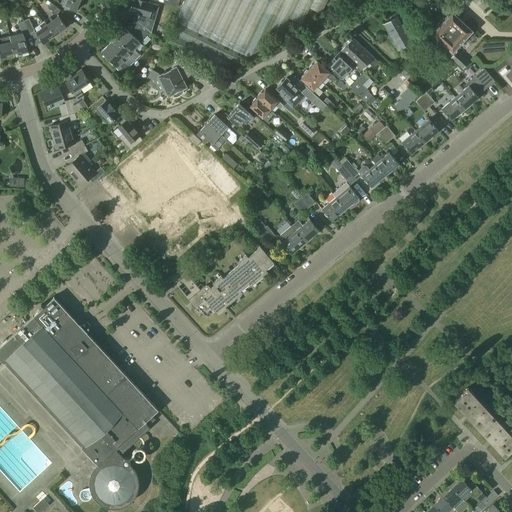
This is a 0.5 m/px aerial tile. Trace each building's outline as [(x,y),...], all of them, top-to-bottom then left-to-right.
[(61,0),(60,4),(63,5),(76,11),(80,0),(61,0)] [(151,32),(159,5),(140,0),(133,0),(130,11),(136,13),(135,17),(144,26),(151,32)] [(184,0),(174,21),(176,22),(165,45),(219,71),(261,50),(271,28),(282,34),(291,18),(302,24),(310,7),(321,13),(326,0),(334,0),(340,3),(341,0),(184,0)] [(52,3),(48,8),(56,15),(60,10),(52,3)] [(463,69),(468,62),(457,51),(456,52),(454,49),(471,31),(453,13),(433,33),(449,48),(446,52),(463,69)] [(399,14),(383,23),(397,49),(408,43),(411,48),(416,45),(399,14)] [(50,17),(45,21),(54,33),(60,29),(61,31),(67,27),(59,15),(53,20),(50,17)] [(140,55),(135,49),(151,32),(144,26),(135,17),(102,53),(123,73),(140,55)] [(29,18),(24,21),(29,33),(35,30),(29,18)] [(23,33),(10,36),(11,41),(14,53),(21,51),(22,53),(29,51),(25,38),(24,35),(29,33),(24,21),(18,24),(23,33)] [(48,38),(54,33),(45,21),(39,25),(42,28),(36,32),(44,43),(49,39),(48,38)] [(14,53),(11,41),(10,36),(0,38),(0,54),(1,58),(8,56),(7,54),(14,53)] [(353,37),(339,51),(354,65),(354,66),(363,74),(365,72),(362,69),(368,62),(374,68),(378,63),(378,62),(373,57),(374,57),(353,37)] [(425,47),(416,57),(426,66),(434,57),(428,52),(429,51),(425,47)] [(339,51),(327,65),(342,79),(342,78),(347,73),(354,66),(354,65),(339,51)] [(184,81),(194,69),(180,57),(169,70),(162,74),(152,68),(148,76),(153,78),(159,90),(164,87),(168,96),(173,94),(174,96),(176,96),(179,95),(182,93),(183,91),(182,89),(186,86),(184,81)] [(310,68),(309,69),(321,81),(326,75),(332,81),(336,77),(317,60),(314,64),(312,64),(309,66),(310,68)] [(406,62),(398,71),(407,80),(415,71),(406,62)] [(470,85),(478,95),(495,81),(484,67),(467,82),(469,85),(470,85)] [(74,74),(75,76),(66,82),(75,96),(76,96),(77,98),(79,101),(83,98),(84,95),(79,88),(89,81),(82,69),(74,74)] [(316,86),(321,81),(309,69),(308,70),(306,70),(304,72),(305,74),(301,78),(319,95),(323,92),(316,86)] [(355,83),(350,87),(366,101),(366,100),(370,104),(375,98),(372,95),(372,94),(363,84),(370,77),(365,72),(363,74),(358,80),(355,83)] [(378,81),(371,75),(370,77),(369,78),(376,84),(378,81)] [(278,86),(277,88),(281,92),(279,94),(287,101),(293,107),(305,94),(302,91),(286,77),(282,82),(281,81),(277,85),(278,86)] [(336,83),(345,92),(348,89),(345,85),(339,80),(336,83)] [(470,85),(469,85),(456,96),(465,108),(479,96),(478,95),(470,85)] [(48,88),(39,92),(45,105),(63,97),(59,86),(49,90),(48,88)] [(103,94),(108,90),(105,86),(100,90),(103,94)] [(327,105),(323,101),(306,86),(302,91),(305,94),(322,110),(327,105)] [(258,97),(270,109),(275,103),(280,107),(282,104),(266,89),(262,92),(260,92),(257,95),(258,97)] [(402,97),(398,101),(405,110),(411,105),(408,101),(414,95),(407,89),(401,95),(402,97)] [(426,92),(421,96),(429,106),(434,102),(426,92)] [(424,111),(429,106),(421,96),(416,101),(424,111)] [(456,96),(441,108),(444,111),(442,113),(445,117),(448,115),(451,120),(465,108),(456,96)] [(88,108),(86,109),(89,117),(93,114),(97,110),(100,116),(104,114),(111,122),(122,113),(116,106),(114,108),(107,99),(105,101),(101,97),(88,108)] [(255,98),(252,101),(253,103),(250,106),(269,123),(277,115),(270,109),(258,97),(257,98),(255,98)] [(327,97),(323,101),(327,105),(332,110),(336,105),(327,97)] [(77,98),(72,99),(75,113),(85,110),(79,101),(77,98)] [(69,114),(75,113),(72,99),(65,101),(67,108),(63,109),(61,113),(62,116),(63,116),(69,114)] [(405,110),(398,101),(395,105),(402,113),(405,110)] [(240,103),(227,116),(237,125),(240,121),(242,123),(244,121),(248,125),(255,117),(240,103)] [(75,113),(69,114),(63,116),(64,122),(50,126),(53,137),(72,132),(69,121),(77,119),(75,113)] [(215,114),(207,122),(222,135),(232,145),(236,140),(236,135),(227,126),(228,125),(215,114)] [(129,117),(118,127),(126,136),(122,140),(131,150),(141,142),(137,137),(141,134),(133,126),(135,124),(129,117)] [(429,118),(415,130),(425,141),(439,130),(429,118)] [(305,119),(300,125),(310,134),(316,129),(305,119)] [(202,141),(205,143),(209,139),(213,142),(211,145),(216,150),(225,140),(231,146),(232,145),(222,135),(207,122),(200,131),(197,128),(193,132),(193,133),(202,141)] [(387,125),(382,129),(390,139),(395,134),(387,125)] [(344,135),(350,129),(346,126),(340,132),(344,135)] [(289,136),(279,127),(274,132),(277,134),(282,139),(285,141),(289,136)] [(376,134),(371,128),(363,134),(368,140),(376,134)] [(384,143),(390,139),(382,129),(376,134),(384,143)] [(250,130),(244,136),(257,148),(263,142),(250,130)] [(427,143),(425,141),(415,130),(402,141),(411,153),(418,147),(419,149),(427,143)] [(70,144),(74,151),(85,145),(82,139),(75,143),(72,132),(53,137),(56,148),(70,144)] [(201,141),(202,141),(193,133),(188,138),(200,149),(205,145),(201,141)] [(141,158),(130,168),(161,202),(134,226),(144,237),(141,239),(146,244),(148,242),(158,253),(184,230),(188,235),(210,216),(218,226),(231,214),(219,199),(231,188),(221,177),(224,175),(219,170),(217,172),(207,161),(188,178),(174,163),(186,153),(168,134),(146,154),(144,151),(139,156),(141,158)] [(282,139),(277,134),(274,138),(279,143),(282,139)] [(85,145),(74,151),(77,157),(65,167),(73,176),(88,163),(91,160),(84,153),(88,151),(85,145)] [(372,158),(376,163),(385,174),(399,163),(389,151),(382,158),(378,153),(372,158)] [(226,153),(222,157),(233,168),(237,163),(226,153)] [(355,168),(347,159),(341,163),(349,173),(355,168)] [(95,172),(88,163),(73,176),(80,185),(92,176),(96,180),(105,172),(101,167),(95,172)] [(336,168),(344,177),(349,173),(341,163),(336,168)] [(372,185),(385,174),(376,163),(369,168),(367,166),(364,165),(358,170),(356,168),(355,168),(349,173),(355,180),(362,174),(371,186),(372,185)] [(354,204),(355,204),(359,201),(359,199),(358,197),(360,196),(350,184),(355,180),(349,173),(344,177),(347,181),(333,193),(345,208),(352,202),(354,204)] [(307,191),(302,196),(310,206),(315,201),(307,191)] [(333,193),(332,192),(325,197),(329,202),(322,207),(332,219),(345,208),(333,193)] [(302,212),(310,206),(302,196),(294,202),(302,212)] [(305,241),(320,229),(310,218),(302,224),(298,220),(292,225),(305,241)] [(259,232),(258,233),(268,242),(275,236),(267,225),(266,226),(262,221),(255,227),(259,232)] [(292,253),(305,241),(292,225),(278,236),(292,253)] [(204,286),(189,299),(195,307),(197,306),(203,312),(203,313),(204,314),(205,314),(206,315),(207,315),(208,315),(209,315),(210,315),(211,314),(212,314),(224,304),(226,306),(267,271),(266,269),(274,262),(261,245),(248,256),(246,254),(238,261),(241,265),(225,278),(224,277),(211,287),(210,285),(209,285),(209,284),(208,284),(207,284),(206,284),(205,285),(204,286)] [(175,283),(191,271),(185,264),(170,277),(175,283)] [(54,296),(0,344),(0,359),(97,464),(95,466),(94,467),(93,469),(92,470),(91,472),(90,474),(90,476),(89,478),(89,480),(89,482),(89,484),(89,486),(90,487),(90,489),(91,491),(92,493),(93,495),(94,496),(95,498),(96,499),(98,501),(99,502),(101,503),(103,504),(104,505),(106,505),(108,506),(110,506),(112,506),(114,507),(116,506),(118,506),(120,506),(122,505),(123,505),(125,504),(127,503),(128,502),(130,500),(131,499),(133,498),(134,496),(135,494),(136,493),(137,491),(137,489),(138,487),(138,485),(138,483),(138,481),(138,479),(138,478),(138,476),(137,474),(136,472),(135,470),(134,469),(133,467),(132,465),(131,464),(129,463),(120,453),(149,427),(148,425),(155,419),(152,415),(158,409),(54,296)] [(469,387),(454,401),(479,428),(494,414),(469,387)] [(511,448),(511,433),(494,414),(479,428),(505,455),(511,448)] [(378,452),(390,446),(385,435),(373,441),(378,452)] [(475,498),(477,496),(482,491),(475,483),(470,487),(462,478),(457,482),(455,480),(450,485),(462,498),(465,501),(471,496),(475,498)] [(447,492),(443,496),(453,507),(462,498),(450,485),(445,490),(447,492)] [(498,495),(494,490),(487,496),(491,501),(498,495)] [(486,506),(491,501),(487,496),(482,491),(477,496),(482,502),(486,506)] [(433,505),(440,511),(446,511),(453,507),(443,496),(433,505)] [(40,511),(48,505),(42,498),(33,507),(37,511),(40,511)] [(475,511),(479,511),(486,506),(482,502),(473,510),(475,511)]
